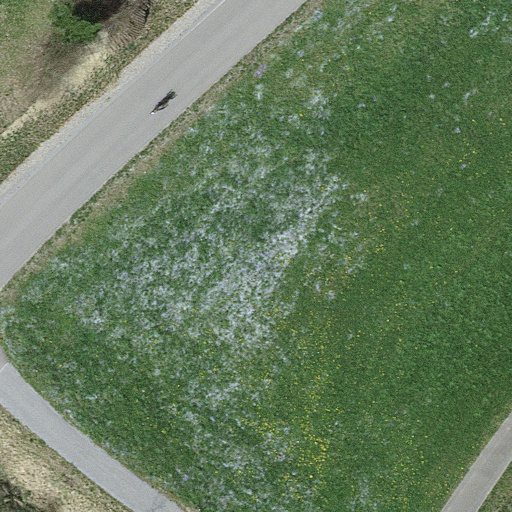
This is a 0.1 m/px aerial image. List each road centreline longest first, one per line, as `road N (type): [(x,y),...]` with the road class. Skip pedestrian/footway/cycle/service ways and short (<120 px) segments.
road 1 (tertiary): [(259,0),(0,247)]
road 2 (track): [(0,379),(162,511)]
